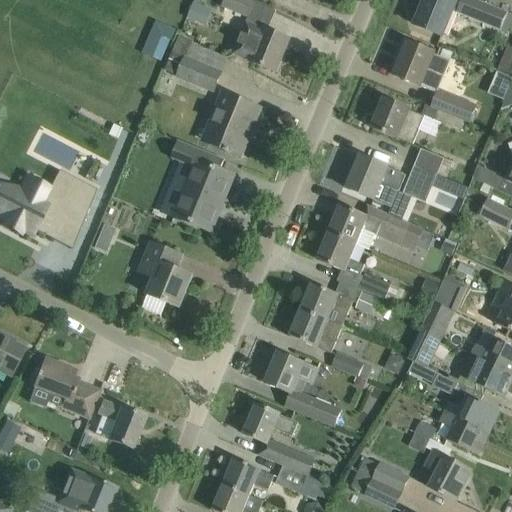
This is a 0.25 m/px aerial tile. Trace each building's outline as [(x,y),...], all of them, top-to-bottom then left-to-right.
[(224,0),(226,0),(222,8),(249,20),(256,2),(250,0),(224,0)] [(454,0),(426,0),(415,27),(442,37),(452,12),(457,14),(461,3),(454,0)] [(462,0),(461,3),(457,14),(500,32),(508,13),(475,0),(462,0)] [(248,23),(234,56),(257,65),(276,73),(289,40),(271,33),(268,32),(248,23)] [(180,37),(165,72),(176,76),(175,79),(215,92),(222,73),(188,60),(194,43),(180,37)] [(421,88),(437,94),(439,89),(451,61),(408,44),(394,77),(421,88)] [(506,101),(511,86),(511,85),(511,78),(498,73),(489,94),(506,101)] [(470,124),(478,105),(439,89),(437,94),(432,108),(439,111),(464,120),(464,121),(470,124)] [(224,96),(205,144),(229,154),(230,152),(241,157),(260,110),(224,96)] [(385,100),(373,130),(412,147),(425,117),(385,100)] [(464,121),(464,120),(439,111),(435,121),(460,131),(464,121)] [(116,124),(110,136),(120,140),(125,128),(116,124)] [(172,218),(209,234),(232,178),(218,172),(203,166),(207,155),(178,143),(171,160),(183,165),(193,169),(172,218)] [(415,166),(438,175),(447,179),(454,162),(422,149),(415,166)] [(392,208),(405,176),(361,157),(348,190),(392,208)] [(426,204),(438,175),(415,166),(403,194),(426,204)] [(479,167),(473,179),(497,191),(503,178),(479,167)] [(0,217),(10,223),(11,222),(15,225),(14,228),(13,228),(13,229),(21,233),(21,232),(20,231),(21,229),(32,234),(34,231),(45,237),(55,218),(80,231),(96,190),(74,178),(61,203),(47,195),(49,191),(45,189),(45,188),(43,187),(42,188),(35,184),(35,183),(33,182),(32,182),(28,180),(26,184),(22,191),(18,199),(0,189),(0,188),(0,217)] [(511,211),(488,200),(480,217),(509,230),(511,224),(511,211)] [(340,207),(328,238),(356,250),(362,235),(376,240),(378,236),(416,252),(425,231),(369,206),(364,217),(340,207)] [(103,225),(98,236),(110,241),(114,230),(103,225)] [(364,269),(350,264),(356,250),(328,238),(318,261),(360,278),(364,269)] [(140,273),(155,279),(143,308),(160,315),(165,303),(179,309),(192,277),(176,271),(182,257),(152,245),(140,273)] [(394,303),(399,289),(366,276),(359,292),(362,293),(364,291),(385,300),(394,303)] [(446,279),(434,303),(442,307),(450,311),(455,313),(466,289),(446,279)] [(504,313),(497,326),(511,332),(511,284),(505,282),(493,308),(504,313)] [(342,328),(353,302),(336,295),(312,285),(301,311),(342,328)] [(381,321),(388,304),(362,293),(355,310),(381,321)] [(434,303),(420,332),(441,341),(455,313),(450,311),(442,307),(434,303)] [(342,328),(301,311),(290,338),(317,349),(331,355),(342,328)] [(476,346),(472,356),(511,375),(511,348),(508,346),(494,339),(496,334),(485,329),(476,346)] [(420,332),(408,360),(429,369),(441,341),(420,332)] [(0,372),(10,378),(25,350),(5,339),(6,337),(0,333),(0,372)] [(332,367),(368,382),(373,369),(338,354),(332,367)] [(279,355),(267,384),(291,395),(300,398),(301,393),(306,382),(312,384),(317,371),(303,366),(304,365),(279,355)] [(511,375),(472,356),(458,384),(458,385),(483,396),(486,390),(505,399),(509,391),(511,392),(511,375)] [(34,389),(29,402),(44,408),(46,404),(60,409),(89,420),(92,410),(100,392),(77,383),(78,381),(68,377),(70,369),(45,359),(38,378),(34,389)] [(440,376),(435,386),(453,395),(455,391),(458,385),(458,384),(448,380),(447,379),(440,376)] [(307,396),(299,415),(335,430),(343,411),(307,396)] [(450,403),(445,413),(489,434),(500,412),(482,404),(467,397),(461,409),(450,403)] [(8,401),(2,413),(14,419),(20,407),(8,401)] [(117,422),(109,441),(132,450),(145,418),(102,401),(97,414),(117,422)] [(259,456),(283,466),(309,477),(316,461),(271,442),(275,433),(293,440),(300,424),(257,406),(245,436),(264,444),(259,456)] [(445,413),(440,423),(452,429),(446,441),(461,448),(479,456),(489,434),(445,413)] [(6,421),(0,431),(0,435),(13,442),(20,428),(6,421)] [(420,422),(415,432),(431,440),(437,429),(420,422)] [(438,473),(430,488),(456,502),(472,472),(434,452),(426,467),(438,473)] [(410,477),(383,463),(381,467),(365,459),(357,474),(402,496),(410,477)] [(235,460),(222,490),(262,506),(264,502),(250,496),(255,484),(269,490),(275,477),(235,460)] [(309,477),(283,466),(276,485),(316,502),(319,495),(328,500),(333,489),(309,477)] [(73,511),(76,508),(79,509),(79,510),(84,511),(106,511),(116,489),(91,479),(91,480),(71,472),(65,486),(70,488),(64,502),(59,500),(36,491),(27,511),(73,511)] [(402,496),(357,474),(352,486),(366,493),(364,497),(395,511),(402,496)] [(259,511),(262,506),(222,490),(213,511),(259,511)]
